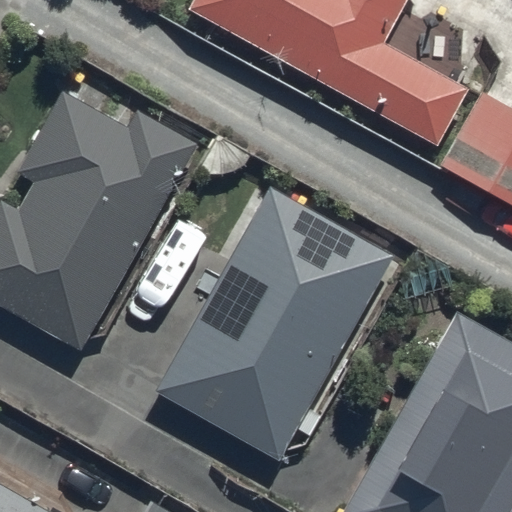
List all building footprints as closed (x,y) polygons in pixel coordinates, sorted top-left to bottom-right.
[(192,0),(187,10),(434,147),(465,90),(380,43),(403,0),(192,0)] [(511,110),(479,91),(438,163),(511,205),(511,110)] [(1,202),(0,203),(0,304),(80,350),(197,146),(138,112),(127,131),(61,94),(15,175),(32,185),(17,211),(1,202)] [(272,190),(157,389),(274,457),(390,258),(272,190)] [(511,347),(454,315),(341,511),(508,511),(511,506),(511,347)] [(49,511),(0,484),(0,511),(49,511)] [(166,511),(149,502),(142,511),(166,511)]
